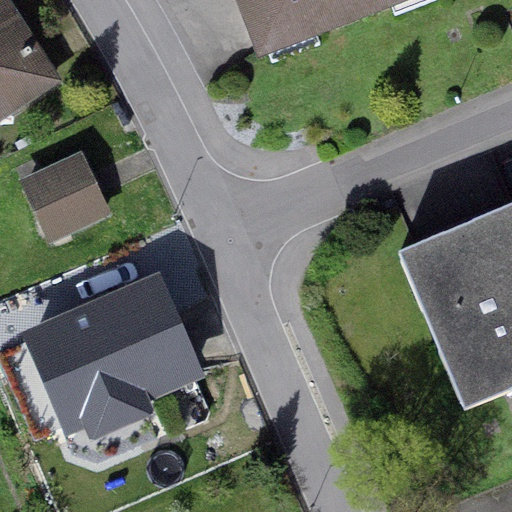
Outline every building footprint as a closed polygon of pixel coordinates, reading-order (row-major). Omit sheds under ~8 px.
[(375,0),(245,0),(264,46),(375,0)] [(0,6),(0,142),(53,112),(0,6)] [(81,159),(25,183),(47,235),(104,211),(81,159)] [(511,407),(511,213),(411,259),(484,420),(511,407)] [(145,284),(35,339),(94,455),(200,394),(145,284)]
